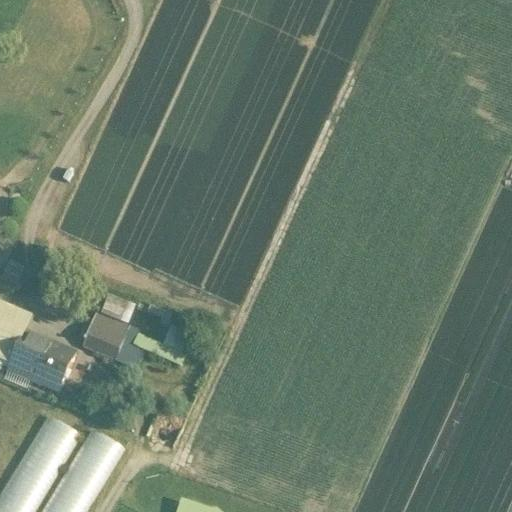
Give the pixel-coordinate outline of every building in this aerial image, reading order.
[(13,267),(0,290),(0,292),(11,298),(23,273),(13,267)] [(26,320),(0,308),(0,362),(11,368),(26,336),(20,333),(26,320)] [(129,331),(96,318),(90,333),(122,346),(129,331)] [(122,346),(115,363),(126,368),(140,336),(129,331),(122,346)] [(90,333),(82,350),(115,363),(122,346),(90,333)] [(76,358),(26,336),(11,368),(8,373),(43,388),(39,396),(50,401),(54,393),(59,395),(76,358)] [(42,415),(0,494),(0,511),(37,511),(79,434),(42,415)] [(85,511),(120,447),(85,429),(41,511),(85,511)]
